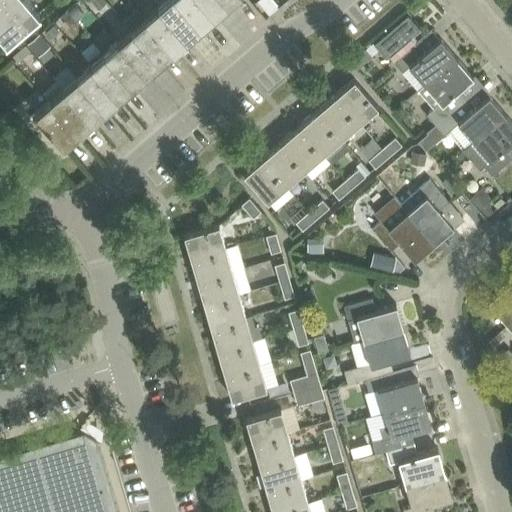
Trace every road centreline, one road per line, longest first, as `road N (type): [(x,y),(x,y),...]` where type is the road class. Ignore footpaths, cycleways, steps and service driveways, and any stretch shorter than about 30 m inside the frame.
road 1 (unclassified): [(83,216),(288,31),(340,0)]
road 2 (residential): [(504,511),(442,309),(454,281),(511,233)]
road 3 (unclassified): [(167,511),(83,216)]
